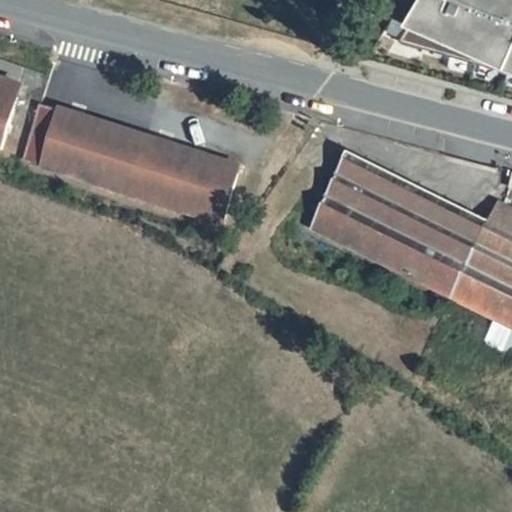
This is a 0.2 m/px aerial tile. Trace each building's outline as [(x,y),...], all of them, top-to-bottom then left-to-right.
[(511,6),(497,0),(402,0),(391,21),(408,29),(399,45),(511,75),(511,6)] [(0,147),(2,148),(22,97),(16,94),(21,81),(0,72),(0,147)] [(249,169),(50,104),(31,160),(230,227),(249,169)] [(428,292),(453,302),(468,271),(490,226),(346,157),(309,234),(428,292)] [(511,215),(498,209),(490,226),(468,271),(511,291),(511,215)] [(511,291),(468,271),(453,302),(511,331),(511,291)]
